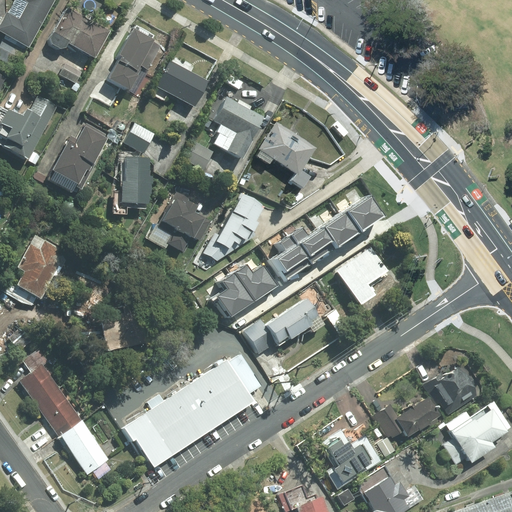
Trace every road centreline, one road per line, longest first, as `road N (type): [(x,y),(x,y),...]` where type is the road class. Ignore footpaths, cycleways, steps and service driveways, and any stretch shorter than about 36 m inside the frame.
road 1 (residential): [(136,511),(504,265)]
road 2 (primary): [(504,265),(439,175),(384,121),(304,57),(212,0)]
